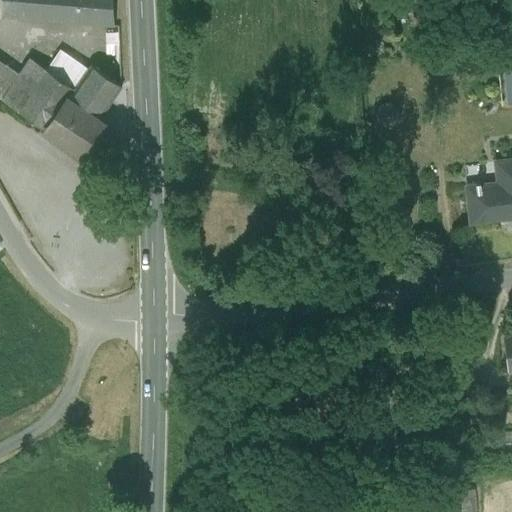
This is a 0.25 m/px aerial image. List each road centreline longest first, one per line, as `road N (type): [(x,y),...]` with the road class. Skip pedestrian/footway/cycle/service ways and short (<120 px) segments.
road 1 (unclassified): [(511,282),(264,316),(153,321)]
road 2 (secondary): [(153,321),(139,0)]
road 3 (unclassified): [(0,222),(36,278),(72,306),(114,320),(153,321)]
road 4 (secondary): [(150,511),(153,321)]
road 5 (track): [(0,449),(38,430),(69,391),(95,315)]
